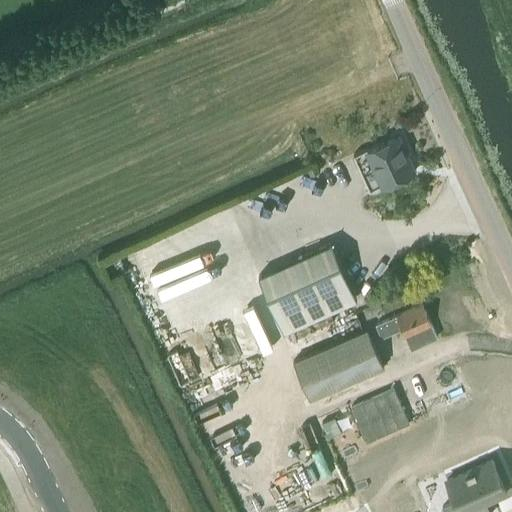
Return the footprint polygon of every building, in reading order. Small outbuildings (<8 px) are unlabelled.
[(370,190),(382,185),(414,171),(398,134),(366,148),(352,154),(370,190)] [(356,297),(331,242),(258,274),(283,330),(356,297)] [(483,334),(463,290),(419,310),(439,353),(483,334)] [(367,328),(293,359),(309,397),(383,365),(367,328)] [(393,385),(351,403),(367,440),(409,422),(393,385)] [(444,507),(446,511),(489,511),(486,503),(508,493),(493,461),(448,481),(457,501),(444,507)]
